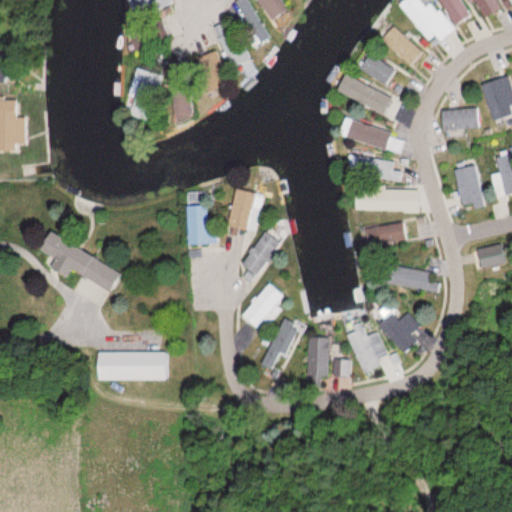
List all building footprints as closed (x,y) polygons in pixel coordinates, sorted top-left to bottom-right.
[(127,0),(136,19),(173,3),(172,0),(127,0)] [(405,0),(400,4),(429,43),(451,27),(430,0),(405,0)] [(470,17),(460,0),(437,0),(453,26),(470,17)] [(473,0),(485,17),(501,7),(496,0),(473,0)] [(409,66),(422,52),(394,25),(380,40),(409,66)] [(396,69),(367,53),(358,70),(387,86),(396,69)] [(0,82),(27,82),(27,67),(0,67),(0,82)] [(344,95),(384,115),(393,98),(353,78),(344,95)] [(33,118),(26,118),(26,100),(0,99),(0,119),(4,120),(4,150),(33,150),(33,118)] [(407,137),(344,120),(339,137),(402,154),(407,137)] [(511,165),(511,151),(496,152),(497,174),(492,174),(493,193),(511,192),(511,165)] [(346,174),(400,181),(403,163),(349,155),(346,174)] [(483,201),(478,165),(454,168),(458,205),(483,201)] [(227,226),(255,232),(263,195),(235,189),(227,226)] [(358,209),(402,209),(402,192),(358,192),(358,209)] [(188,244),(217,244),(217,193),(187,193),(188,244)] [(404,243),(404,225),(365,225),(365,243),(404,243)] [(81,268),(121,293),(132,275),(56,227),(44,246),(65,259),(61,266),(76,276),(81,268)] [(281,245),(267,232),(240,263),(254,275),(281,245)] [(476,249),(480,268),(507,262),(503,243),(476,249)] [(441,293),(443,284),(430,281),(431,272),(389,266),(386,284),(441,293)] [(284,296),(268,283),(242,316),(257,328),(284,296)] [(416,339),(410,333),(421,322),(410,312),(402,320),(392,311),(378,325),(404,351),(416,339)] [(265,367),(287,375),(305,324),(284,316),(265,367)] [(345,335),(364,371),(391,357),(372,321),(345,335)] [(325,358),(325,349),(317,349),(317,358),(325,358)] [(170,381),(169,353),(106,353),(106,381),(170,381)]
